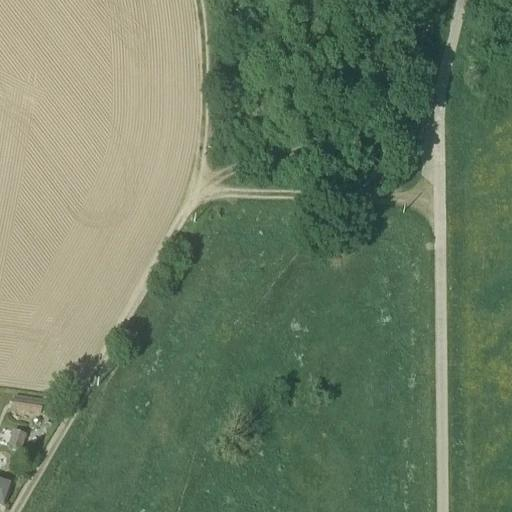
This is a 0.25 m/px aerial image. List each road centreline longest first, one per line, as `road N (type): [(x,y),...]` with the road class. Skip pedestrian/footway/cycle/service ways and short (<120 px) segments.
road 1 (track): [(206,191),(19,511)]
road 2 (track): [(428,0),(413,50),(376,111),(330,141),(226,174),(206,191)]
road 3 (track): [(206,191),(234,200),(434,207)]
road 4 (track): [(200,0),(209,39),(206,191)]
